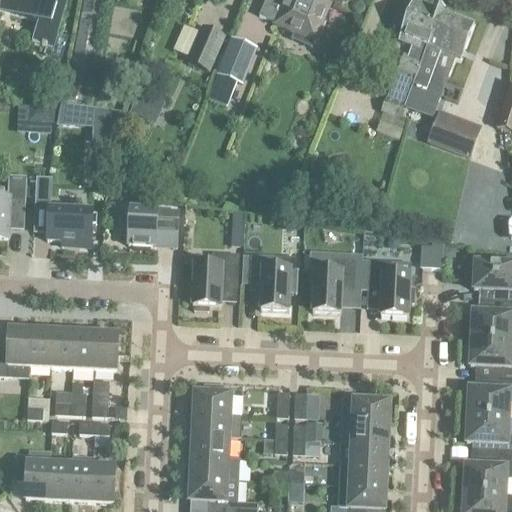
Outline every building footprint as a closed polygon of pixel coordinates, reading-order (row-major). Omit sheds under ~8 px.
[(36,0),(3,0),(0,14),(38,25),(32,46),(46,50),(44,57),(62,63),(68,41),(57,38),(68,0),(45,0),(44,2),(36,0)] [(84,0),(81,16),(103,20),(106,0),(84,0)] [(267,0),(259,20),(272,24),(315,43),(331,5),(325,3),(326,0),(267,0)] [(403,56),(396,74),(418,81),(424,64),(429,51),(443,15),(443,14),(434,10),(434,12),(415,5),(401,41),(403,42),(412,45),(408,58),(403,56)] [(408,109),(407,110),(409,111),(434,120),(444,91),(429,85),(432,77),(447,83),(455,61),(461,63),(474,28),(443,15),(429,51),(424,64),(418,81),(414,90),(408,109)] [(102,27),(80,23),(65,102),(87,106),(102,27)] [(202,31),(190,58),(188,65),(210,74),(225,40),(202,31)] [(218,76),(241,86),(255,51),(233,41),(218,76)] [(396,74),(386,101),(408,109),(414,90),(418,81),(396,74)] [(62,107),(65,85),(55,83),(52,106),(62,107)] [(511,89),(510,89),(496,130),(496,132),(511,137),(511,89)] [(386,101),(380,115),(383,117),(402,123),(407,110),(408,109),(386,101)] [(80,130),(80,110),(63,107),(59,130),(62,130),(62,129),(80,130)] [(30,108),(29,125),(53,126),(53,110),(30,108)] [(121,116),(80,110),(80,130),(80,131),(93,131),(115,132),(121,116)] [(470,165),(481,133),(482,131),(438,117),(426,151),(470,165)] [(0,241),(8,241),(8,231),(10,205),(24,206),(26,179),(11,178),(10,200),(0,199),(0,241)] [(37,181),(36,208),(51,209),(52,182),(37,181)] [(314,181),(300,191),(307,202),(321,192),(314,181)] [(49,213),(48,236),(47,244),(48,244),(49,244),(62,245),(62,250),(92,252),(96,215),(50,214),(50,213),(49,213)] [(164,239),(178,239),(179,216),(130,213),(128,249),(156,250),(157,235),(164,236),(164,239)] [(232,216),(231,227),(244,228),(245,217),(232,216)] [(424,253),(423,272),(431,272),(443,273),(444,249),(432,248),(432,251),(432,253),(424,253)] [(445,249),(444,260),(455,261),(455,250),(445,249)] [(221,288),(238,288),(239,258),(212,257),(212,269),(194,268),(192,310),(194,310),(194,315),(209,316),(209,311),(220,311),(221,288)] [(251,259),(243,259),(242,287),(250,288),(251,259)] [(274,260),(251,259),(250,288),(250,289),(262,290),(260,313),(288,315),(290,273),(273,272),(274,260)] [(353,294),(355,264),(343,264),(342,276),(314,274),(312,316),(340,317),(341,294),(353,294)] [(381,296),(380,319),(408,321),(409,307),(413,307),(414,293),(410,292),(410,279),(393,278),(393,266),(369,265),(367,295),(381,296)] [(511,267),(475,266),(474,294),(497,295),(497,306),(511,306),(511,267)] [(511,306),(497,306),(496,317),(472,316),(471,343),(511,345),(511,306)] [(0,351),(0,381),(7,382),(29,383),(30,371),(32,334),(9,333),(8,352),(0,351)] [(32,334),(30,371),(52,372),(53,335),(32,334)] [(75,336),(53,335),(52,372),(73,373),(75,336)] [(75,336),(73,373),(94,374),(96,337),(75,336)] [(96,337),(94,374),(116,375),(118,338),(96,337)] [(511,345),(471,343),(470,371),(493,372),(493,383),(511,383),(511,345)] [(469,393),(467,420),(480,421),(509,422),(510,422),(511,405),(511,383),(493,383),(492,394),(469,393)] [(94,385),(92,409),(108,410),(109,386),(94,385)] [(194,396),(193,419),(230,420),(231,398),(229,398),(229,390),(205,389),(204,397),(194,396)] [(288,423),(289,398),(278,398),(276,422),(288,423)] [(295,398),(294,423),(306,424),(307,399),(295,398)] [(356,403),(343,402),(342,426),(352,426),(389,428),(390,406),(371,405),(371,400),(356,399),(356,403)] [(71,408),(56,408),(55,420),(70,420),(71,408)] [(86,409),(71,408),(70,420),(85,421),(86,409)] [(108,410),(92,409),(92,421),(107,422),(108,410)] [(28,412),(27,425),(43,426),(44,413),(28,412)] [(193,419),(192,440),(229,442),(230,420),(193,419)] [(480,421),(467,420),(466,447),(490,448),(489,459),(511,460),(511,438),(509,439),(510,422),(509,422),(480,421)] [(67,426),(52,425),(51,437),(66,438),(67,426)] [(352,426),(342,426),(341,447),(351,448),(388,449),(389,428),(352,426)] [(94,440),(95,428),(80,427),(79,439),(94,440)] [(110,429),(95,428),(94,440),(109,440),(110,429)] [(275,444),(287,445),(287,429),(276,429),(275,444)] [(115,430),(115,442),(125,442),(125,431),(115,430)] [(294,430),(293,445),(305,445),(305,430),(294,430)] [(192,440),(191,461),(228,463),(229,442),(192,440)] [(287,445),(275,444),(274,459),(286,459),(287,445)] [(305,445),(293,445),(292,460),(304,460),(305,445)] [(341,447),(340,469),(350,469),(387,471),(388,449),(351,448),(341,447)] [(48,505),(50,468),(28,467),(28,460),(16,459),(15,484),(26,485),(25,504),(48,505)] [(511,460),(489,459),(489,471),(465,469),(464,481),(460,480),(459,496),(494,498),(506,499),(507,482),(511,482),(511,460)] [(191,461),(190,483),(227,485),(239,485),(240,463),(228,463),(191,461)] [(50,468),(48,505),(69,506),(71,469),(50,468)] [(93,470),(71,469),(69,506),(91,507),(93,470)] [(350,469),(340,469),(338,490),(349,491),(386,492),(387,471),(350,469)] [(93,470),(91,507),(113,508),(114,471),(93,470)] [(288,487),(289,475),(274,475),(273,487),(288,487)] [(289,475),(288,487),(303,488),(303,476),(289,475)] [(190,483),(189,505),(208,506),(207,511),(257,511),(258,506),(238,505),(239,485),(227,485),(190,483)] [(338,490),(337,511),(331,511),(384,511),(386,492),(349,491),(338,490)] [(494,498),(459,496),(458,511),(505,511),(506,499),(494,498)]
